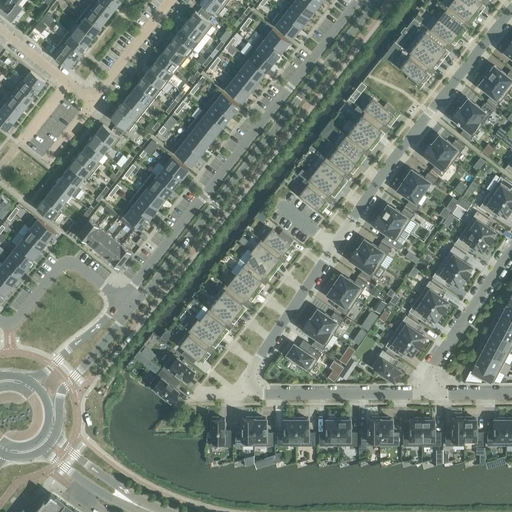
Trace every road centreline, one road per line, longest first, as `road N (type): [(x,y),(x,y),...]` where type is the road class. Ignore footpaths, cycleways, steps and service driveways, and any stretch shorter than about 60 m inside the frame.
road 1 (residential): [(511,7),(256,345),(247,378),(248,391),(424,388)]
road 2 (residential): [(134,307),(378,0)]
road 3 (residential): [(361,0),(124,300)]
road 4 (residential): [(0,322),(8,329),(67,260),(124,300)]
road 5 (residential): [(511,249),(424,388)]
road 6 (residential): [(93,104),(174,0)]
road 7 (residential): [(124,300),(34,383)]
